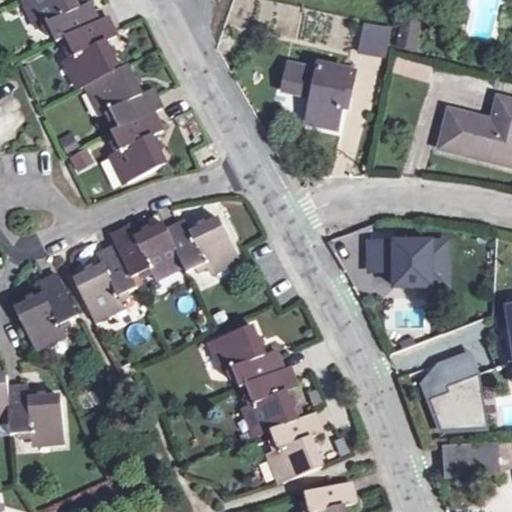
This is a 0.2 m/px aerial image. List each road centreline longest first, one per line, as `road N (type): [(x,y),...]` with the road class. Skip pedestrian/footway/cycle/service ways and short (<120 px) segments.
road 1 (residential): [(413,511),(369,383),(290,233)]
road 2 (residential): [(290,233),(160,0)]
road 3 (residential): [(511,212),(389,196),(290,233)]
